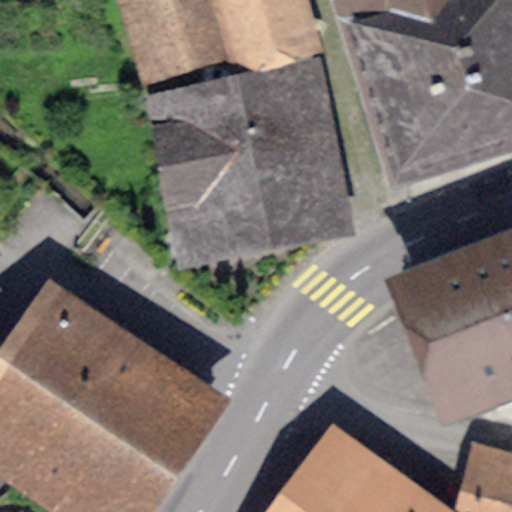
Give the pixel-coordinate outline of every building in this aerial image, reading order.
[(223,0),(133,0),(153,67),(236,43),(223,0)] [(294,0),(223,0),(236,43),(241,62),(307,42),(294,0)] [(455,0),(346,0),(356,31),(455,0)] [(511,0),(455,0),(356,31),(375,91),(359,96),(384,178),(400,173),(402,177),(511,142),(511,0)] [(175,102),(156,106),(171,181),(156,184),(165,230),(180,227),(184,250),(333,222),(306,85),(213,103),(210,88),(173,95),(175,102)] [(492,413),(511,405),(511,264),(411,304),(451,405),(484,392),(492,413)] [(0,451),(89,511),(137,511),(202,417),(50,314),(0,387),(0,451)] [(422,511),(346,456),(303,511),(422,511)] [(511,511),(511,471),(485,464),(471,511),(511,511)]
